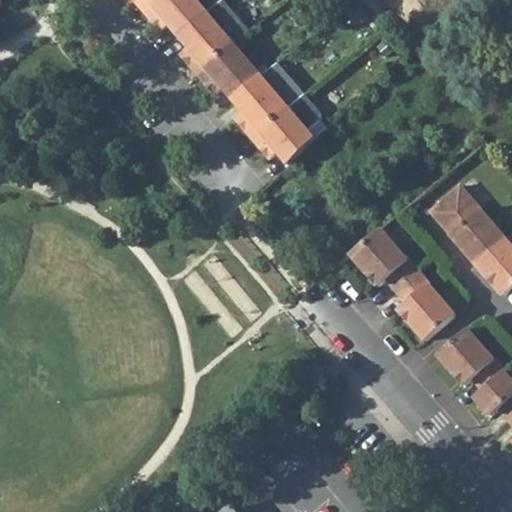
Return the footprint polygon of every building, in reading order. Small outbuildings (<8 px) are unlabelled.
[(134,0),(144,11),(156,0),(134,0)] [(207,13),(195,0),(156,0),(144,11),(161,31),(169,26),(178,37),(207,13)] [(222,0),(221,0),(207,13),(213,20),(228,7),(222,0)] [(207,13),(178,37),(190,50),(182,56),(199,75),(234,45),(249,32),(228,7),(213,20),(207,13)] [(262,77),(234,45),(199,75),(215,95),(223,89),(233,101),(262,77)] [(289,109),(262,77),(233,101),(242,111),(235,118),(254,140),(289,109)] [(304,96),(289,109),(254,140),(269,158),(277,151),(289,165),(316,140),(309,132),(320,123),(320,115),(304,96)] [(309,132),(316,140),(326,129),(320,123),(309,132)] [(508,238),(461,184),(431,210),(468,252),(477,263),(508,238)] [(418,271),(382,229),(351,254),(377,285),(385,278),(395,291),(418,271)] [(511,234),(508,238),(477,263),(505,295),(511,288),(511,234)] [(454,313),(418,271),(395,291),(406,303),(399,310),(424,339),(454,313)] [(504,370),(467,327),(437,354),(464,384),(471,376),(483,389),(504,370)] [(483,389),(493,401),(485,408),(500,427),(508,419),(511,415),(511,379),(504,370),(483,389)]
